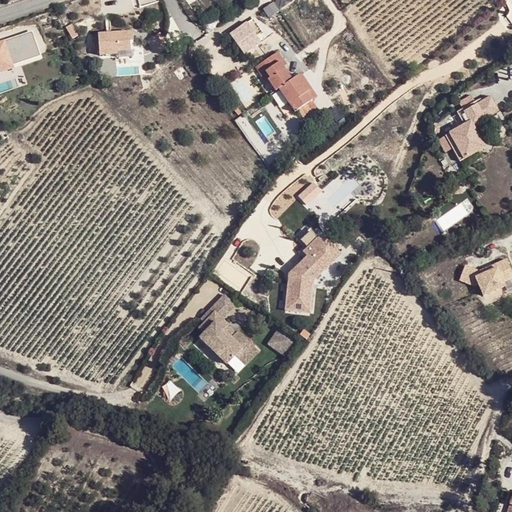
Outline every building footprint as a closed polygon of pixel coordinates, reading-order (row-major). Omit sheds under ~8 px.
[(247,40),(252,36),(244,24),(230,34),(239,46),(247,40)] [(117,50),(130,49),(129,42),(132,42),(131,32),(98,35),(100,55),(116,54),(117,54),(117,50)] [(259,45),(252,36),(247,40),(254,49),(259,45)] [(116,58),(130,57),(130,49),(117,50),(117,54),(116,54),(116,58)] [(286,65),(277,52),(264,61),(260,64),(269,77),(267,78),(276,91),(279,89),(292,80),(283,67),(286,65)] [(269,77),(260,64),(255,68),(264,81),(267,78),(269,77)] [(292,80),(279,89),(295,111),(314,98),(298,76),(292,80)] [(484,96),(455,114),(463,127),(445,137),(452,150),(460,164),(485,149),(473,127),(498,113),(490,98),(486,100),(484,96)] [(445,137),(438,141),(446,154),(452,150),(445,137)] [(355,182),(349,188),(354,193),(360,187),(355,182)] [(463,187),(453,187),(454,196),(464,195),(463,187)] [(316,194),(311,189),(301,199),(306,204),(316,194)] [(398,217),(412,209),(404,195),(390,204),(398,217)] [(398,217),(390,204),(385,207),(379,210),(387,224),(398,217)] [(313,243),(306,236),(297,245),(304,251),(313,243)] [(317,253),(329,265),(336,258),(321,243),(320,244),(316,240),(313,242),(321,250),(317,253)] [(284,286),(281,315),(306,317),(308,288),(307,288),(307,283),(309,285),(329,265),(317,253),(321,250),(313,242),(313,243),(304,251),(299,256),(305,263),(296,272),(294,270),(293,271),(291,286),(284,286)] [(465,267),(460,282),(474,287),(479,284),(484,296),(505,287),(503,282),(511,278),(511,271),(507,260),(495,265),(495,266),(496,269),(482,275),(481,272),(465,267)] [(305,263),(303,261),(294,270),(296,272),(305,263)] [(495,266),(481,272),(482,275),(496,269),(495,266)] [(291,286),(293,271),(284,279),(284,286),(291,286)] [(227,325),(214,312),(203,323),(208,328),(203,333),(198,338),(225,364),(234,355),(239,359),(252,346),(236,331),(234,334),(230,338),(222,330),(226,326),(227,325)] [(208,328),(203,323),(198,328),(203,333),(208,328)] [(234,334),(226,326),(222,330),(230,338),(234,334)] [(245,365),(257,352),(252,346),(239,359),(245,365)]
